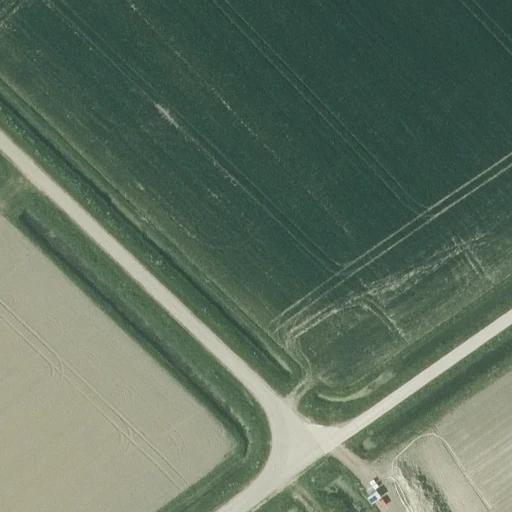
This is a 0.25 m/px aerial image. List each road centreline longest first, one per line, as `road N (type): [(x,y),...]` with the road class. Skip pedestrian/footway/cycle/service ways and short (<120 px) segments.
road 1 (unclassified): [(313,451),(0,142)]
road 2 (unclassified): [(313,451),(511,315)]
